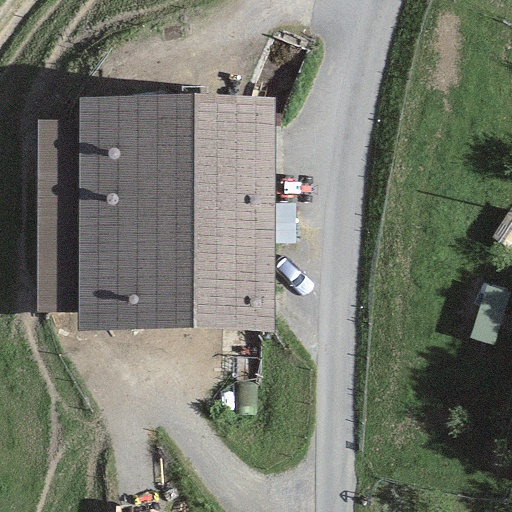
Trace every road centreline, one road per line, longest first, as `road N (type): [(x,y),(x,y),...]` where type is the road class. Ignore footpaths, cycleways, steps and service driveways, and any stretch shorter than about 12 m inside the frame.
road 1 (unclassified): [(388,0),(359,135),(335,511)]
road 2 (track): [(91,353),(194,426),(246,492),(291,508),(335,511)]
